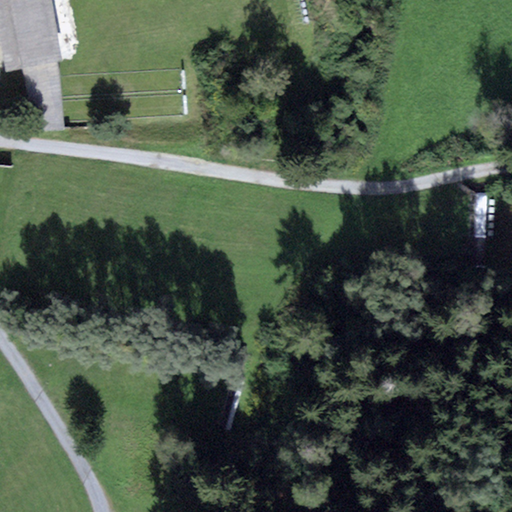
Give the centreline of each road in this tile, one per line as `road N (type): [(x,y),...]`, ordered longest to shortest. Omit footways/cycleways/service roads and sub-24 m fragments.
road 1 (track): [(511,165),(425,182),(337,187),(0,142)]
road 2 (track): [(103,511),(0,335)]
